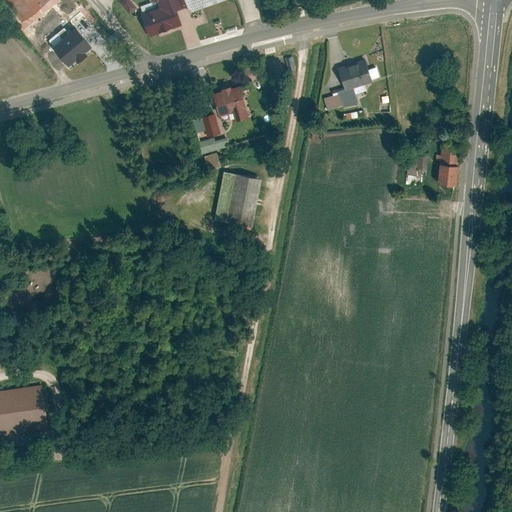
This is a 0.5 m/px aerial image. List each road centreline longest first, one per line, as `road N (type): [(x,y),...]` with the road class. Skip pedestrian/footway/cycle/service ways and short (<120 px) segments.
road 1 (tertiary): [(438,511),(491,0)]
road 2 (track): [(219,511),(303,50),(297,29)]
road 3 (residential): [(146,66),(426,1)]
road 4 (residential): [(0,107),(146,66)]
road 5 (unknown): [(240,43),(223,183)]
